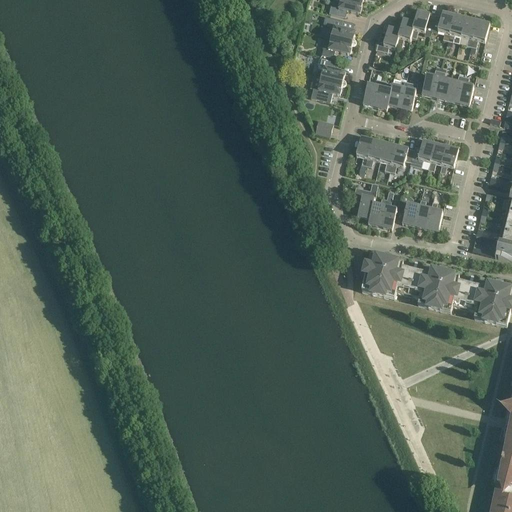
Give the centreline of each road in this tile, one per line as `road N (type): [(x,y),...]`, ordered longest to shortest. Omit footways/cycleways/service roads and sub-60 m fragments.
road 1 (residential): [(479,140),(451,260),(344,232),(332,193),(349,122)]
road 2 (residential): [(349,122),(372,23),(410,0)]
road 3 (residential): [(479,140),(425,126),(409,134),(349,122)]
road 4 (residential): [(497,12),(507,30),(479,140)]
